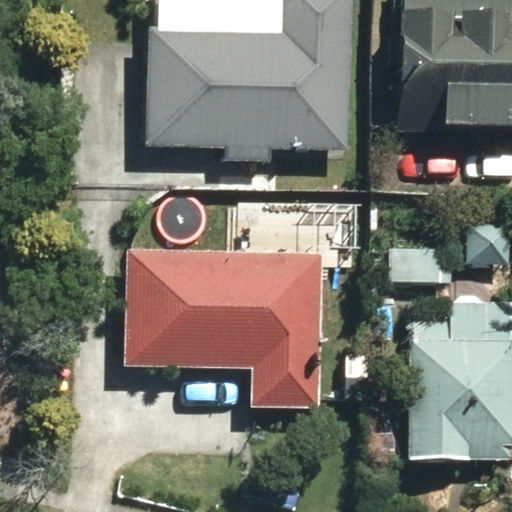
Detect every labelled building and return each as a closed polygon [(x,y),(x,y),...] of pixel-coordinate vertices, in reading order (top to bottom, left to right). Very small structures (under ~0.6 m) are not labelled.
[(152,27),(149,145),(352,150),(355,0),(289,0),(288,30),(152,27)] [(469,152),(490,152),(490,142),(511,141),(511,0),(376,0),(376,142),(468,140),(469,152)] [(432,253),(383,253),(382,287),(444,288),(444,268),(432,270),(432,253)] [(242,413),(305,416),(309,263),(114,259),(111,374),(243,376),(242,413)] [(397,467),(498,468),(498,454),(503,454),(503,351),(475,350),(476,312),(437,313),(437,329),(397,328),(397,467)]
